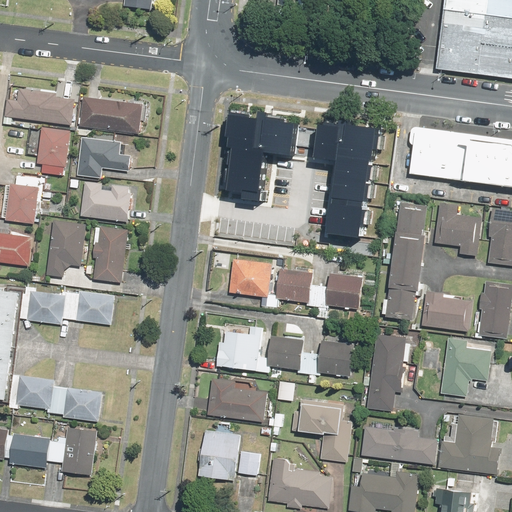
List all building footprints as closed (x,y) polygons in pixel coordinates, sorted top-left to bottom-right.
[(152,10),(153,0),(126,0),(125,7),(152,10)] [(511,0),(442,0),(434,67),(511,77),(511,0)] [(16,101),(5,99),(3,117),(73,126),(78,88),(55,85),(54,94),(17,89),(16,101)] [(83,97),(80,129),(141,134),(144,103),(83,97)] [(300,126),(235,115),(222,191),(259,197),(267,155),(294,160),(300,126)] [(328,122),(323,153),(344,156),(332,225),(363,230),(380,131),(328,122)] [(42,163),(41,173),(65,176),(66,165),(70,130),(40,126),(37,162),(42,163)] [(511,137),(420,127),(415,174),(511,185),(511,137)] [(130,169),(131,155),(120,154),(121,140),(80,138),(78,176),(102,177),(102,167),(130,169)] [(16,175),(15,184),(10,183),(5,221),(34,225),(38,193),(40,178),(16,175)] [(135,189),(112,185),(110,192),(102,191),(103,183),(87,181),(81,215),(130,222),(135,189)] [(427,205),(397,202),(388,299),(383,299),(382,315),(416,318),(427,205)] [(439,204),(436,244),(459,246),(459,254),(479,255),(481,218),(457,216),(458,205),(439,204)] [(511,208),(491,205),(486,238),(489,238),(485,262),(511,266),(511,208)] [(53,219),(46,275),(65,278),(67,265),(80,267),(85,223),(53,219)] [(128,230),(96,226),(91,260),(95,260),(92,280),(121,283),(128,230)] [(382,232),(370,232),(370,241),(382,242),(382,232)] [(32,237),(0,233),(0,263),(28,267),(32,237)] [(232,259),(229,294),(268,297),(270,262),(232,259)] [(307,306),(311,306),(310,316),(329,318),(330,307),(360,309),(362,277),(329,275),(328,286),(311,284),(312,273),(279,270),(276,300),(307,302),(307,306)] [(24,286),(20,318),(62,324),(62,319),(111,326),(116,295),(80,290),(79,295),(50,291),(51,283),(40,281),(39,288),(24,286)] [(511,284),(485,281),(483,291),(479,290),(476,310),(481,310),(478,338),(505,341),(511,286),(511,284)] [(443,296),(444,292),(424,290),(421,327),(468,331),(471,298),(443,296)] [(0,399),(5,400),(19,294),(0,291),(0,399)] [(217,367),(258,369),(258,373),(271,373),(271,369),(309,371),(308,382),(317,382),(318,374),(351,376),(353,342),(319,341),(319,352),(303,352),(304,339),(271,337),(270,344),(259,344),(260,327),(250,327),(250,334),(224,333),(224,342),(218,342),(217,367)] [(393,393),(400,394),(408,338),(376,333),(366,408),(391,411),(393,393)] [(468,398),(471,380),(488,382),(492,349),(466,345),(467,341),(448,338),(440,394),(468,398)] [(65,388),(55,387),(55,380),(22,377),(19,406),(48,409),(47,413),(63,414),(63,417),(97,422),(101,392),(66,387),(65,388)] [(255,389),(256,382),(210,379),(208,416),(265,420),(267,390),(255,389)] [(342,421),(343,403),(300,400),(299,433),(322,434),(321,460),(351,462),(353,422),(342,421)] [(459,414),(457,424),(452,423),(450,437),(442,436),(438,467),(496,475),(500,448),(489,447),(493,419),(459,414)] [(417,438),(418,429),(363,423),(359,455),(435,465),(439,441),(417,438)] [(66,438),(58,437),(57,442),(49,441),(49,438),(13,434),(10,465),(46,468),(47,461),(63,463),(63,469),(93,472),(98,430),(67,426),(66,438)] [(240,433),(205,428),(198,477),(234,482),(240,433)] [(260,454),(240,451),(237,474),(257,477),(260,454)] [(302,511),(303,505),(329,509),(333,478),(323,477),(324,472),(297,468),(298,460),(274,457),(267,500),(287,503),(286,509),(302,511)] [(397,472),(396,477),(352,471),(347,511),(351,511),(376,511),(376,510),(392,511),(414,511),(419,475),(397,472)] [(472,511),(475,491),(441,487),(438,511),(472,511)]
